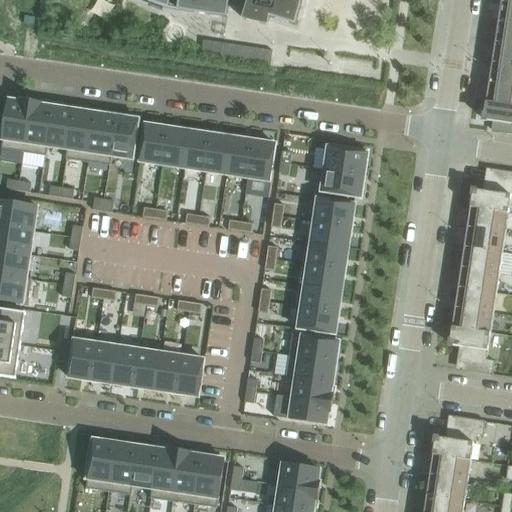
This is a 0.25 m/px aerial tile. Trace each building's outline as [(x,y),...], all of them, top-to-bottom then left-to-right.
[(144,0),(146,1),(151,3),(152,0),(158,0),(164,2),(163,7),(165,8),(173,10),(179,11),(226,18),(228,0),(250,0),(249,5),(248,5),(244,20),(246,20),(247,17),(269,22),(270,18),(296,26),(301,11),(303,0),(144,0)] [(511,4),(502,3),(499,23),(511,25),(511,4)] [(497,33),(496,43),(500,44),(511,45),(511,25),(499,23),(497,33)] [(231,61),(233,45),(204,40),(201,56),(231,61)] [(493,64),(511,66),(511,45),(500,44),(496,43),(494,53),(493,64)] [(233,45),(231,61),(251,64),(253,48),(233,45)] [(253,48),(251,64),(270,67),(273,51),(253,48)] [(494,84),(511,87),(511,66),(493,64),(491,74),(490,84),(494,84)] [(486,104),(511,107),(511,87),(494,84),(490,84),(488,94),(486,104)] [(4,116),(1,132),(4,133),(2,150),(23,153),(31,102),(20,100),(20,102),(9,101),(7,116),(4,116)] [(31,102),(23,153),(46,157),(48,147),(47,147),(53,107),(50,107),(50,105),(44,104),(31,102)] [(498,133),(511,135),(511,107),(486,104),(484,121),(495,123),(494,132),(498,133)] [(53,107),(47,147),(48,147),(67,150),(68,150),(74,111),(53,107)] [(67,150),(66,160),(89,163),(96,114),(74,111),(68,150),(67,150)] [(96,114),(89,163),(111,166),(112,157),(118,117),(96,114)] [(118,117),(112,157),(134,160),(140,121),(118,117)] [(146,126),(140,163),(162,166),(168,129),(146,126)] [(168,129),(162,166),(184,169),(189,132),(168,129)] [(189,132),(184,169),(205,173),(211,135),(189,132)] [(211,135),(205,173),(227,176),(233,139),(211,135)] [(233,139),(227,176),(249,179),(255,142),(233,139)] [(255,142),(249,179),(271,183),(276,145),(255,142)] [(316,149),(313,168),(325,170),(365,176),(368,154),(369,151),(353,149),(337,146),(329,145),(328,148),(328,151),(316,149)] [(283,152),(281,164),(291,165),(292,154),(283,152)] [(281,164),(279,176),(289,177),(291,165),(281,164)] [(325,170),(322,193),(362,199),(365,176),(325,170)] [(474,191),(471,210),(509,216),(511,195),(511,172),(493,170),(491,184),(486,183),(485,192),(474,191)] [(8,180),(6,190),(18,192),(20,182),(8,180)] [(20,182),(18,192),(30,194),(32,184),(20,182)] [(51,187),(49,197),(61,198),(63,189),(51,187)] [(63,189),(61,198),(73,200),(74,190),(63,189)] [(95,199),(93,211),(103,212),(104,200),(95,199)] [(104,200),(103,212),(112,214),(114,202),(104,200)] [(318,200),(315,222),(352,227),(355,205),(318,200)] [(0,202),(0,226),(34,232),(38,208),(0,202)] [(275,204),(273,216),(283,218),(285,206),(275,204)] [(144,209),(143,218),(155,220),(156,210),(144,209)] [(156,210),(155,220),(166,222),(168,212),(156,210)] [(506,235),(509,216),(471,210),(470,218),(468,230),(506,235)] [(187,215),(186,225),(197,226),(199,216),(187,215)] [(199,216),(197,226),(209,228),(211,218),(199,216)] [(273,216),(271,228),(281,229),(283,218),(273,216)] [(230,221),(228,231),(240,233),(242,223),(230,221)] [(315,222),(311,243),(349,249),(352,227),(315,222)] [(242,223),(240,233),(252,235),(253,225),(242,223)] [(0,226),(0,251),(31,256),(34,232),(0,226)] [(73,227),(71,238),(81,240),(83,228),(73,227)] [(466,238),(465,249),(503,255),(506,235),(468,230),(466,238)] [(71,238),(70,250),(79,252),(81,240),(71,238)] [(311,243),(308,265),(346,271),(349,249),(311,243)] [(268,247),(267,259),(276,260),(278,248),(268,247)] [(500,274),(503,255),(465,249),(463,259),(462,268),(467,269),(500,274)] [(0,251),(0,276),(27,281),(27,279),(31,256),(0,251)] [(267,259),(265,271),(275,272),(276,260),(267,259)] [(308,265),(305,287),(342,292),(346,271),(308,265)] [(460,279),(459,288),(497,294),(500,274),(467,269),(462,268),(460,279)] [(66,274),(64,286),(74,287),(76,275),(66,274)] [(0,276),(0,301),(28,306),(32,280),(27,279),(27,281),(0,276)] [(64,286),(62,298),(72,299),(74,287),(64,286)] [(305,287),(302,309),(339,314),(342,292),(305,287)] [(494,313),(497,294),(459,288),(457,299),(456,307),(461,308),(494,313)] [(93,289),(92,299),(104,300),(105,291),(93,289)] [(262,290),(260,301),(270,303),(272,291),(262,290)] [(105,291),(104,300),(115,302),(117,292),(105,291)] [(136,295),(134,305),(146,307),(148,297),(136,295)] [(148,297),(146,307),(158,308),(160,299),(148,297)] [(179,301),(177,311),(189,313),(191,303),(179,301)] [(260,301),(258,313),(268,315),(270,303),(260,301)] [(191,303),(189,313),(201,315),(202,305),(191,303)] [(454,319),(453,327),(491,333),(494,313),(461,308),(456,307),(454,319)] [(0,343),(20,347),(25,315),(26,315),(26,314),(0,309),(0,343)] [(302,309),(298,330),(336,336),(339,314),(302,309)] [(464,358),(462,372),(493,376),(495,362),(487,361),(491,333),(453,327),(450,346),(461,348),(460,358),(464,358)] [(293,335),(290,356),(337,363),(340,343),(293,335)] [(254,339),(253,351),(262,353),(264,341),(254,339)] [(75,341),(69,379),(91,382),(96,344),(75,341)] [(0,343),(0,377),(16,380),(16,379),(20,347),(0,343)] [(61,343),(59,352),(71,354),(73,345),(61,343)] [(96,344),(91,382),(112,385),(118,348),(96,344)] [(118,348),(112,385),(134,388),(140,351),(118,348)] [(140,351),(134,388),(156,392),(161,354),(140,351)] [(253,351),(251,363),(261,364),(262,353),(253,351)] [(59,352),(58,362),(70,364),(71,354),(59,352)] [(161,354),(156,392),(178,395),(183,358),(161,354)] [(290,356),(287,378),(296,379),(296,378),(334,384),(337,363),(290,356)] [(183,358),(178,395),(199,398),(205,361),(183,358)] [(293,399),(333,405),(335,394),(335,389),(333,388),(334,384),(296,378),(296,379),(293,399)] [(248,380),(247,391),(256,393),(258,381),(248,380)] [(247,391),(245,403),(255,405),(256,393),(247,391)] [(277,396),(274,417),(327,425),(329,414),(332,414),(333,405),(293,399),(277,396)] [(483,437),(486,422),(455,418),(453,431),(449,431),(447,440),(436,438),(433,458),(471,463),(476,436),(483,437)] [(511,435),(511,427),(491,426),(491,435),(511,435)] [(86,472),(85,480),(88,480),(87,490),(108,493),(116,444),(94,441),(91,440),(89,455),(86,472)] [(116,444),(108,493),(131,497),(133,487),(131,487),(137,447),(116,444)] [(137,447),(131,487),(133,487),(152,490),(153,490),(159,450),(137,447)] [(152,490),(151,499),(173,503),(181,451),(169,449),(168,452),(159,450),(153,490),(152,490)] [(181,451),(173,503),(195,506),(203,457),(193,455),(193,453),(181,451)] [(203,457),(195,506),(217,509),(224,460),(203,457)] [(433,458),(432,466),(430,477),(435,478),(468,483),(471,463),(433,458)] [(283,465),(280,486),(320,492),(321,483),(319,483),(321,471),(283,465)] [(234,467),(232,479),(242,481),(244,469),(234,467)] [(435,478),(430,477),(429,486),(427,497),(465,502),(468,483),(435,478)] [(232,479),(231,491),(240,493),(242,481),(232,479)] [(280,486),(277,507),(312,511),(314,511),(315,508),(317,508),(320,492),(280,486)] [(511,495),(504,494),(502,507),(511,509),(511,504),(511,495)] [(427,497),(426,506),(424,511),(463,511),(465,502),(427,497)]
